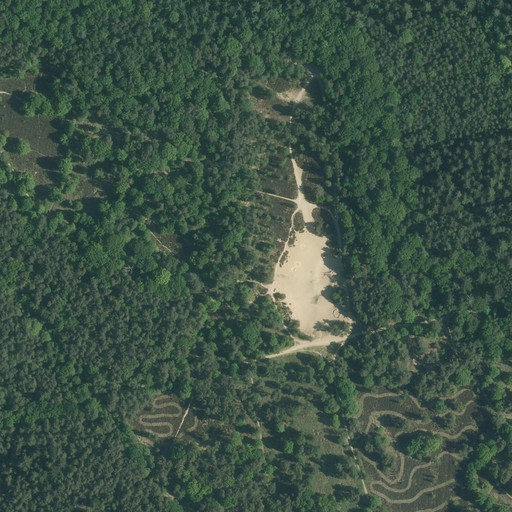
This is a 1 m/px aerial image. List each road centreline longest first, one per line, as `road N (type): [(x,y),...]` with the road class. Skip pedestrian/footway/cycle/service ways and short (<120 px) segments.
road 1 (track): [(237,364),(439,318)]
road 2 (track): [(0,420),(184,376)]
